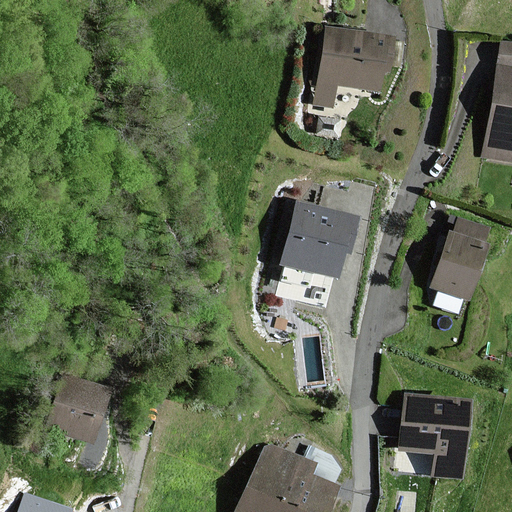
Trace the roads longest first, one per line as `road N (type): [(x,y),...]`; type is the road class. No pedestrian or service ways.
road 1 (residential): [(431,0),(441,62),(436,108),(376,298),(363,373),(358,511)]
road 2 (residential): [(125,511),(192,271)]
